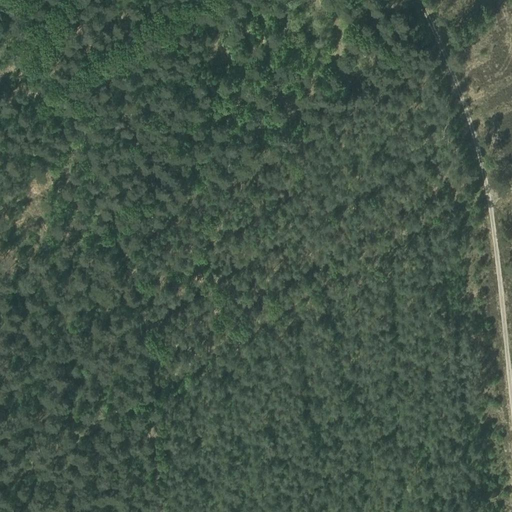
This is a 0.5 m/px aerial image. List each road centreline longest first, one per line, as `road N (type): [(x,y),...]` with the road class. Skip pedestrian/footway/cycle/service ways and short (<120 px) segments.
road 1 (track): [(0,0),(118,239)]
road 2 (track): [(511,395),(491,200),(511,190)]
road 3 (track): [(420,0),(491,200)]
road 4 (track): [(118,239),(141,302),(151,386)]
road 5 (track): [(151,386),(156,511)]
